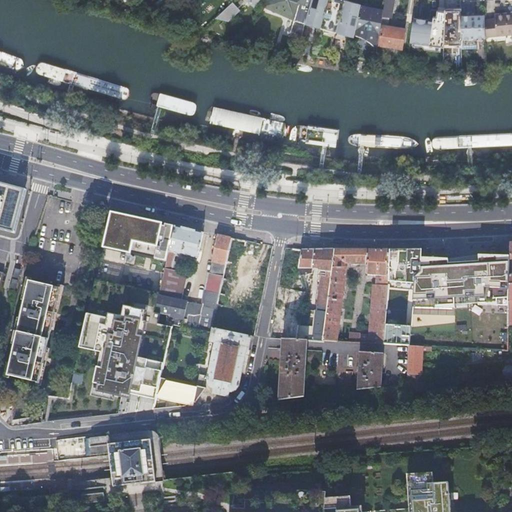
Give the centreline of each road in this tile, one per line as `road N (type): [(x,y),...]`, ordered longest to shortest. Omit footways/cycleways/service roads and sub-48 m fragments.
road 1 (residential): [(271,224),(280,241),(261,341),(248,394),(235,406),(5,437)]
road 2 (primary): [(289,226),(381,231),(511,221)]
road 3 (primary): [(511,218),(291,207)]
road 4 (primary): [(130,186),(271,224)]
road 5 (primary): [(274,205),(130,186)]
road 6 (primary): [(0,151),(130,186)]
